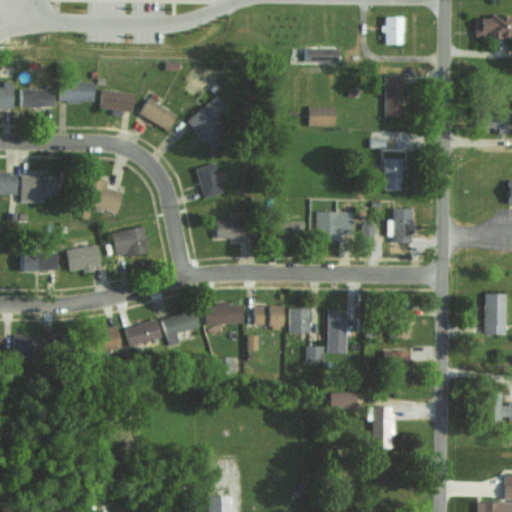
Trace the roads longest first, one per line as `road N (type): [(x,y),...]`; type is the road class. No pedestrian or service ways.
road 1 (secondary): [(439,511),(444,0)]
road 2 (residential): [(441,274),(188,274),(148,287),(0,302)]
road 3 (residential): [(188,274),(164,180),(138,153),(0,135)]
